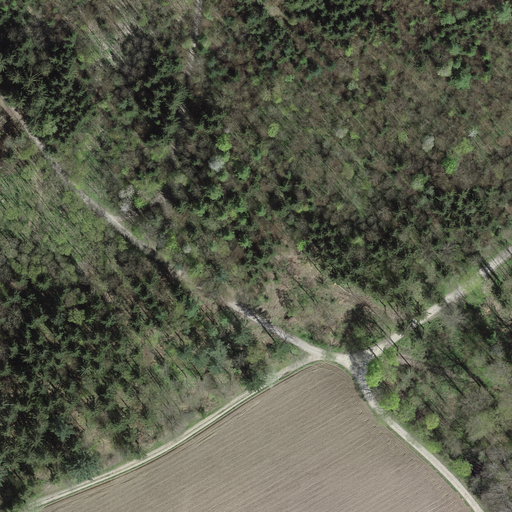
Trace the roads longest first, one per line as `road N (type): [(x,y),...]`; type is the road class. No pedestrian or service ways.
road 1 (track): [(319,352),(174,267),(99,212),(51,162),(0,86)]
road 2 (track): [(319,352),(139,456),(17,511)]
road 3 (track): [(174,267),(165,193),(202,0)]
road 4 (track): [(353,366),(511,249)]
road 5 (track): [(478,511),(374,408),(353,366)]
